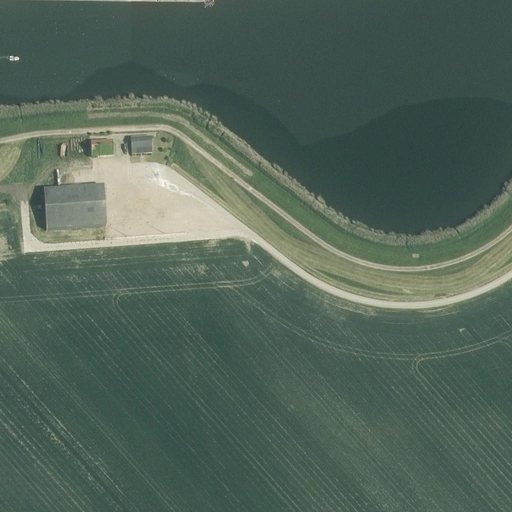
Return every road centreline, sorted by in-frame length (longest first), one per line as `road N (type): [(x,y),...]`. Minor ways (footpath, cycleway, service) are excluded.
road 1 (track): [(0,140),(164,127),(326,245),(386,267),(454,262),(511,227)]
road 2 (unclassified): [(511,272),(481,290),(420,305),(351,298),(313,280),(184,182),(159,169),(133,169)]
